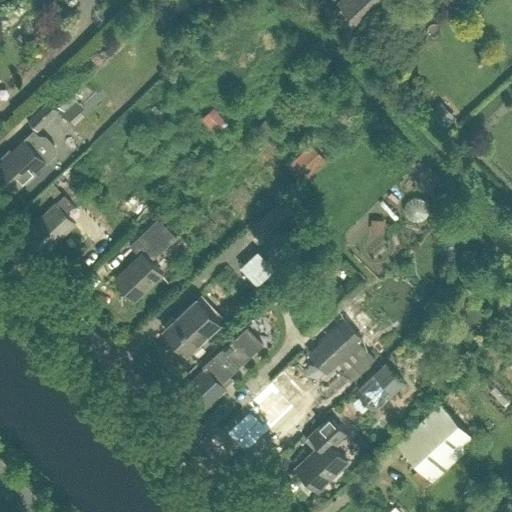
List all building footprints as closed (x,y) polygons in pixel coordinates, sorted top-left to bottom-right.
[(218,0),(226,8),(235,0),(218,0)] [(389,0),(338,0),(337,2),(360,27),(389,0)] [(439,103),(430,111),(444,127),(454,118),(439,103)] [(35,128),(0,160),(0,172),(15,188),(26,178),(28,181),(38,171),(36,168),(56,150),(56,144),(46,134),(41,134),(35,128)] [(66,192),(26,229),(45,249),(56,238),(58,239),(77,221),(67,210),(76,202),(66,192)] [(250,228),(259,238),(288,212),(278,202),(250,228)] [(116,276),(135,297),(162,271),(151,259),(176,235),(158,216),(130,243),(140,253),(116,276)] [(337,312),(355,295),(367,284),(355,272),(344,284),(342,281),(324,298),(320,294),(297,316),(314,334),(337,312)] [(165,327),(187,351),(220,320),(198,297),(165,327)] [(363,337),(363,336),(345,317),(308,352),(327,371),(338,361),(360,341),(363,337)] [(206,367),(182,390),(202,410),(226,387),(225,386),(233,378),(230,374),(252,352),(236,336),(203,365),(206,367)] [(375,410),(406,381),(386,360),(356,389),(375,410)] [(249,412),(226,433),(245,453),(294,406),(270,382),(244,407),(249,412)] [(432,479),(477,438),(441,399),(397,441),(432,479)] [(320,443),(297,465),(318,486),(348,457),(334,443),(347,430),(331,414),(310,433),(320,443)]
